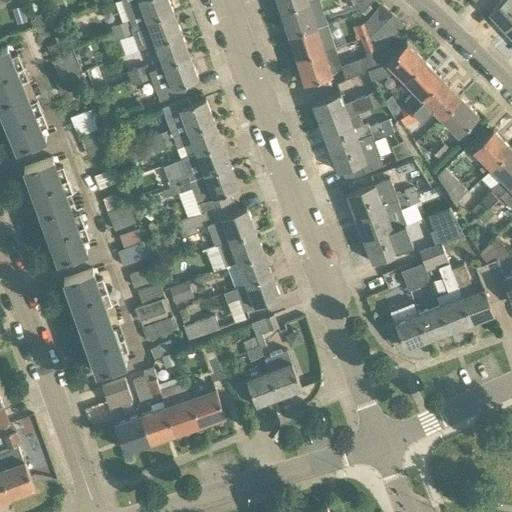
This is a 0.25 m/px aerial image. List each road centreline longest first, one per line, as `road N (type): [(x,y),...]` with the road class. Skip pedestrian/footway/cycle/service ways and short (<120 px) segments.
road 1 (residential): [(382,438),(223,0)]
road 2 (residential): [(93,511),(0,246)]
road 3 (residential): [(158,511),(382,438)]
road 4 (residential): [(382,438),(511,385)]
road 5 (residential): [(511,96),(416,0)]
